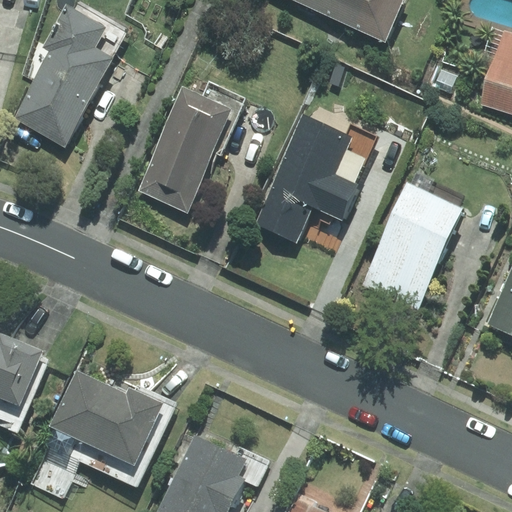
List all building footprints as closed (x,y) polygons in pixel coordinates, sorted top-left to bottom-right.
[(293,0),(385,41),(403,0),(293,0)] [(15,121),(66,148),(114,56),(96,46),(106,27),(66,6),(44,50),(50,53),(15,121)] [(487,110),(511,117),(511,36),(509,36),(487,110)] [(450,94),(458,76),(443,70),(435,88),(450,94)] [(186,214),(234,110),(186,88),(138,191),(186,214)] [(314,209),(343,223),(359,187),(337,177),(354,140),(307,118),(257,228),(297,246),(314,209)] [(418,313),(467,210),(413,185),(364,288),(418,313)] [(511,273),(488,325),(511,336),(511,273)] [(0,392),(39,406),(60,350),(13,332),(11,337),(0,332),(0,392)] [(61,427),(153,465),(179,403),(142,388),(139,394),(84,371),(61,427)] [(165,511),(241,511),(255,481),(247,478),(255,459),(199,435),(165,511)] [(329,511),(316,506),(318,502),(300,493),(291,511),(329,511)]
